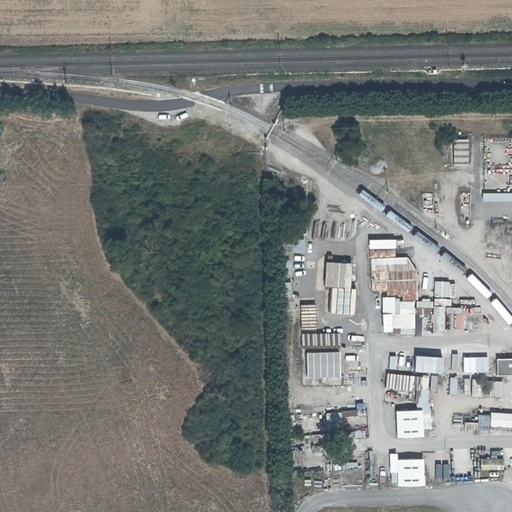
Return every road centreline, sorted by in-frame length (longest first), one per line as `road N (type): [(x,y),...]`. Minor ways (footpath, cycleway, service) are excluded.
road 1 (unclassified): [(511,83),(268,88),(147,111),(0,95)]
road 2 (unknown): [(511,444),(383,449),(369,432),(362,399),(367,355),(381,337),(442,328),(511,331)]
